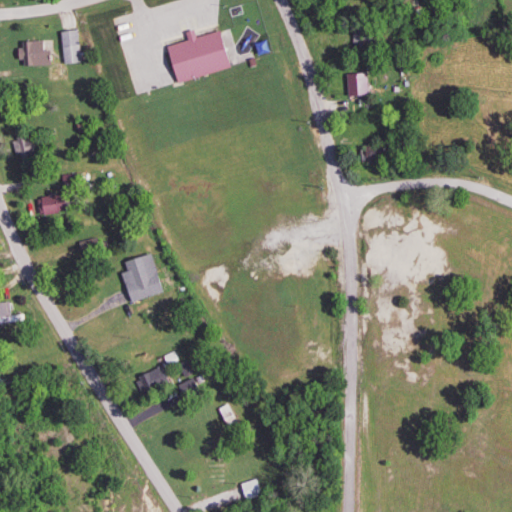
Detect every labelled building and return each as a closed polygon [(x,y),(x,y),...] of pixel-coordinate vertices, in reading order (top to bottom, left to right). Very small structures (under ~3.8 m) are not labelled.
[(76,32),(59,32),(59,64),(76,64),(76,32)] [(225,70),(215,32),(187,40),(187,41),(162,48),(172,84),(225,70)] [(21,67),(45,67),(45,42),(21,42),(21,67)] [(343,98),(365,98),(365,74),(343,74),(343,98)] [(35,157),(34,136),(12,137),(13,158),(35,157)] [(383,161),(382,149),(364,151),(365,163),(383,161)] [(61,213),(56,193),(34,198),(39,218),(61,213)] [(120,284),(126,304),(159,294),(153,274),(120,284)] [(142,395),(165,384),(157,367),(134,378),(142,395)] [(245,502),(259,495),(251,481),(237,488),(245,502)]
